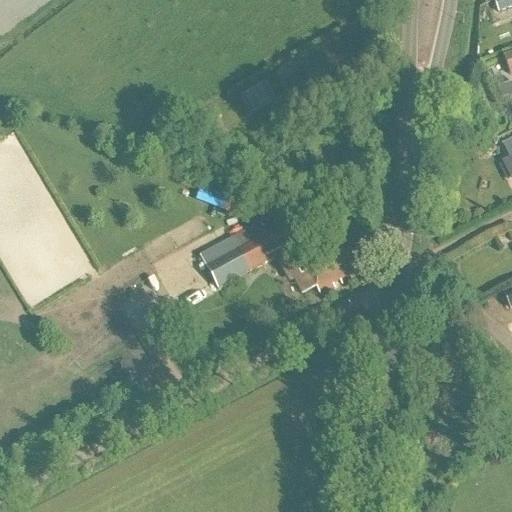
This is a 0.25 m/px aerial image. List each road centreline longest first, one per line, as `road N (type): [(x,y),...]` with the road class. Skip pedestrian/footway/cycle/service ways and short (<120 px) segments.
road 1 (primary): [(361,511),(411,164)]
road 2 (primary): [(411,164),(450,0)]
road 3 (primary): [(412,0),(411,164)]
